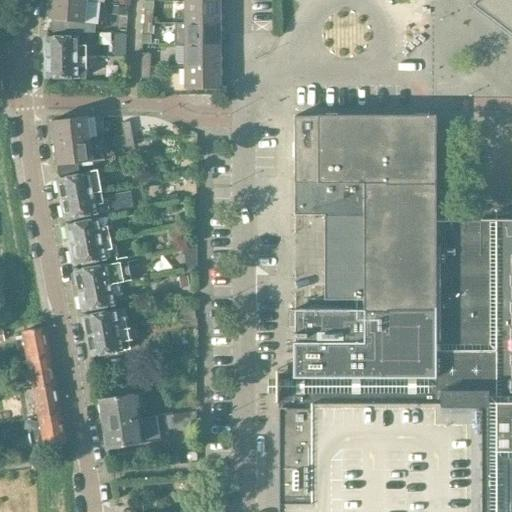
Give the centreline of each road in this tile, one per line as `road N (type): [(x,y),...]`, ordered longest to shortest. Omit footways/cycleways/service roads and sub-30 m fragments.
road 1 (residential): [(91,511),(18,104),(23,0)]
road 2 (residential): [(243,511),(242,72)]
road 3 (residential): [(398,71),(242,72)]
